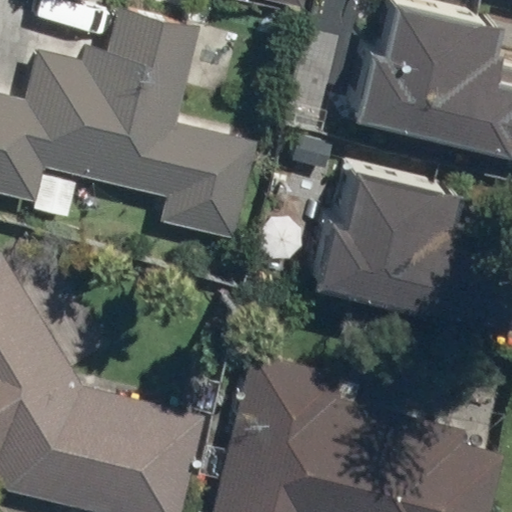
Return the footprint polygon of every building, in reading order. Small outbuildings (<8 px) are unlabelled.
[(334,38),(316,114),(511,157),(511,65),(470,56),(479,17),(402,0),(357,0),(348,42),(334,38)] [(0,93),(0,194),(18,199),(16,209),(55,218),(66,172),(150,192),(143,218),(217,236),(241,138),(163,119),(186,23),(101,2),(90,45),(67,39),(63,52),(23,43),(10,96),(0,93)] [(295,210),(278,279),(484,330),(501,265),(414,243),(428,185),(323,159),(309,214),(295,210)] [(0,264),(0,486),(96,511),(165,511),(192,412),(64,378),(0,264)] [(235,348),(194,511),(473,511),(490,445),(447,435),(449,427),(344,401),(351,376),(235,348)]
